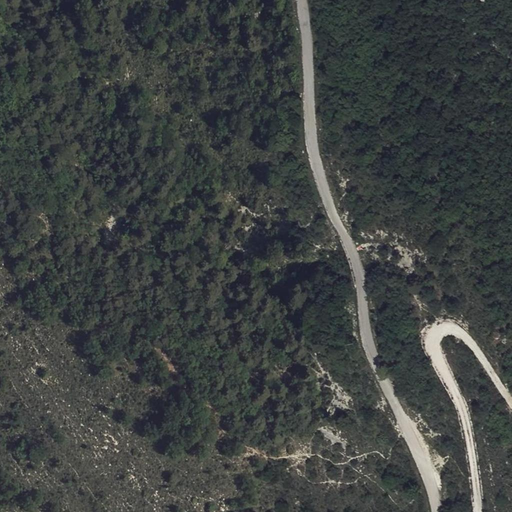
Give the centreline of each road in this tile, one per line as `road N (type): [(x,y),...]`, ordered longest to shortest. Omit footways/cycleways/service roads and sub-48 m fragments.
road 1 (unclassified): [(437,511),(375,363),(352,252),(321,181),(303,0)]
road 2 (track): [(477,511),(466,417),(432,342),(452,326),(511,398)]
